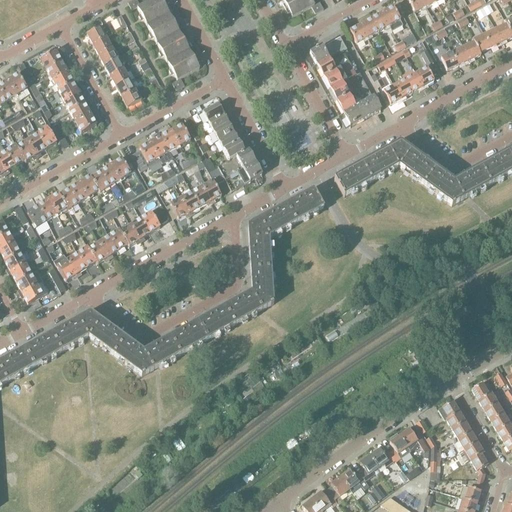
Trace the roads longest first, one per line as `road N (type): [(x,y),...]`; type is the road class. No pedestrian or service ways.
road 1 (residential): [(88,299),(149,338),(232,292),(235,219)]
road 2 (residential): [(278,503),(450,381)]
road 3 (residential): [(88,299),(235,219)]
road 4 (residential): [(0,205),(120,136)]
road 5 (residential): [(398,126),(453,165),(511,135)]
road 6 (residential): [(398,126),(511,63)]
road 7 (residential): [(120,136),(59,27)]
road 8 (residential): [(344,155),(287,46)]
road 9 (residential): [(173,107),(114,0)]
road 10 (residential): [(282,189),(225,81)]
